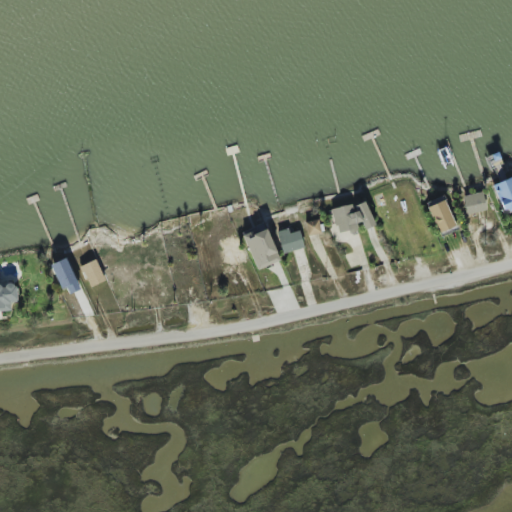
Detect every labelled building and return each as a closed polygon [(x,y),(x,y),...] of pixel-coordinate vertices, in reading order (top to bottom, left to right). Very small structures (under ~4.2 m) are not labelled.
[(511,212),(511,176),(492,186),(505,215),(511,212)] [(487,211),(483,192),(463,196),(467,214),(487,211)] [(437,232),(454,226),(445,198),(428,204),(437,232)] [(331,213),(341,234),(363,224),(365,230),(375,225),(364,199),(331,213)] [(308,235),(321,233),(318,220),(306,222),(308,235)] [(243,235),(256,268),(279,259),(266,226),(243,235)] [(282,253),(304,248),(300,231),(290,233),(289,229),(277,231),(282,253)] [(52,264),(65,296),(81,290),(68,258),(52,264)] [(80,267),(89,286),(104,280),(95,260),(80,267)] [(0,311),(11,311),(11,302),(17,302),(16,284),(0,285),(0,311)]
